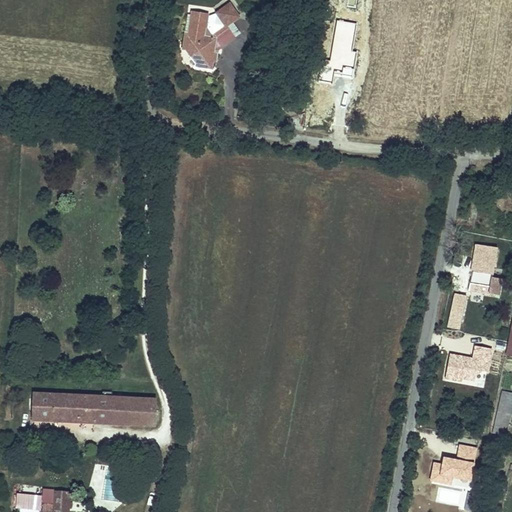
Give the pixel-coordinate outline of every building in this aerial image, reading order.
[(230,3),(215,15),(223,26),(213,35),(207,29),(209,16),(200,14),(195,14),(191,16),(188,34),(184,34),(183,49),(186,50),(187,52),(188,54),(189,57),(191,59),(193,61),(196,63),(198,65),(201,66),(201,71),(214,71),(214,64),(217,64),(218,54),(237,40),(229,29),(242,19),(230,3)] [(476,247),(471,274),(472,275),(468,291),(498,296),(501,280),(493,278),(497,248),(488,247),(488,249),(476,247)] [(459,329),(467,297),(455,294),(449,327),(459,329)] [(117,426),(120,396),(36,390),(33,419),(117,426)] [(511,394),(502,392),(499,405),(511,408),(511,406),(511,394)] [(157,401),(120,396),(117,426),(153,430),(157,401)] [(511,408),(499,405),(493,433),(505,436),(511,408)] [(66,511),(67,493),(55,492),(54,511),(66,511)] [(16,507),(40,510),(41,498),(17,494),(16,507)]
